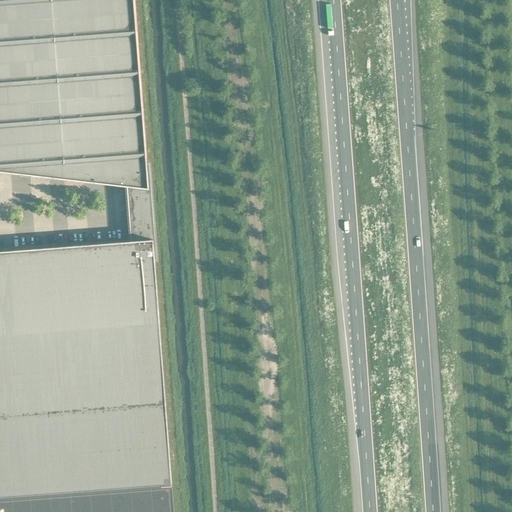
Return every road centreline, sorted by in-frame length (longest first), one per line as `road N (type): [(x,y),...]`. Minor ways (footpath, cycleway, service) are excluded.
road 1 (motorway): [(332,0),(369,511)]
road 2 (motorway): [(430,511),(396,0)]
